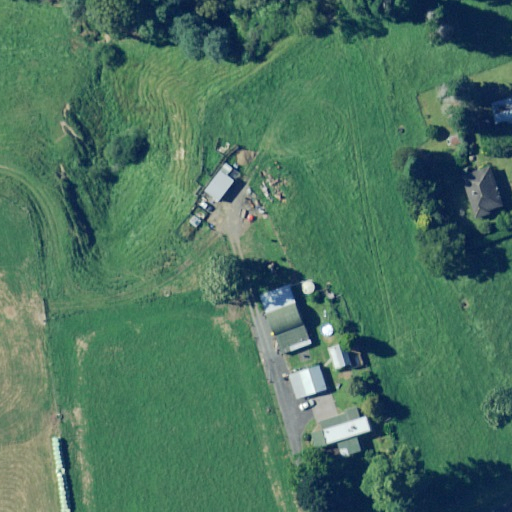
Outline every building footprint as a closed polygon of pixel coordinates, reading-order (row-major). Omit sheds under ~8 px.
[(511,97),(489,104),(495,123),(498,136),(511,132),(511,97)] [(494,216),(491,209),(504,205),(493,169),(464,178),(471,202),(477,221),(494,216)] [(236,181),(222,171),(207,191),(220,201),(236,181)] [(214,221),(199,211),(191,223),(206,233),(214,221)] [(290,303),(288,298),(263,307),(272,332),(302,321),(295,301),(290,303)] [(311,344),(305,328),(276,339),(282,355),(311,344)] [(290,375),(297,397),(305,394),(306,397),(326,390),(318,366),(290,375)] [(372,431),(367,417),(324,431),(328,445),(372,431)] [(364,451),(360,440),(340,446),(343,457),(364,451)]
